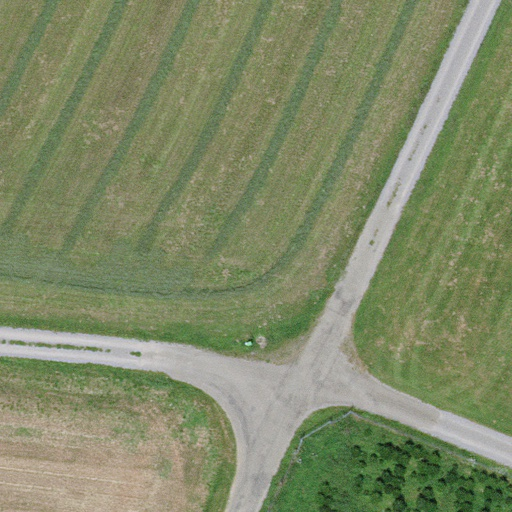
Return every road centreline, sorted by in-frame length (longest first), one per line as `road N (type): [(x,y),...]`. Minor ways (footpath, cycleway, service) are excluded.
road 1 (track): [(489,0),(243,511)]
road 2 (track): [(511,456),(307,373),(0,344)]
